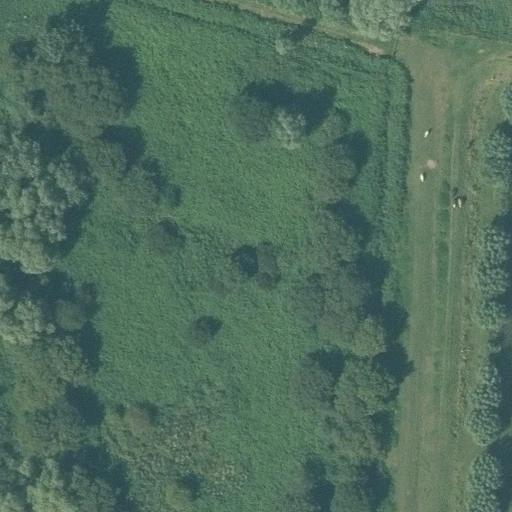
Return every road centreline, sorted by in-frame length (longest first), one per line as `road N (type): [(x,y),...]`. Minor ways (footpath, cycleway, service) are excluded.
road 1 (track): [(409,45),(387,511)]
road 2 (track): [(409,45),(238,0)]
